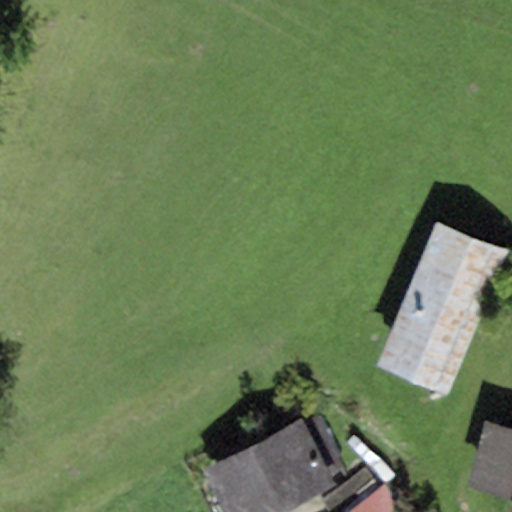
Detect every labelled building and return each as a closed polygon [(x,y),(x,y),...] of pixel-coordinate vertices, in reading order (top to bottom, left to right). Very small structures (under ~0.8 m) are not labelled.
[(509,250),(437,220),(377,365),(449,395),(509,250)] [(314,410),(201,469),(223,511),(284,511),(334,486),(328,474),(343,467),(314,410)] [(511,511),(511,427),(485,420),(467,487),(511,500),(507,511),(511,511)] [(364,469),(320,501),(327,511),(348,511),(379,489),(364,469)] [(401,511),(386,484),(379,489),(348,511),(401,511)]
